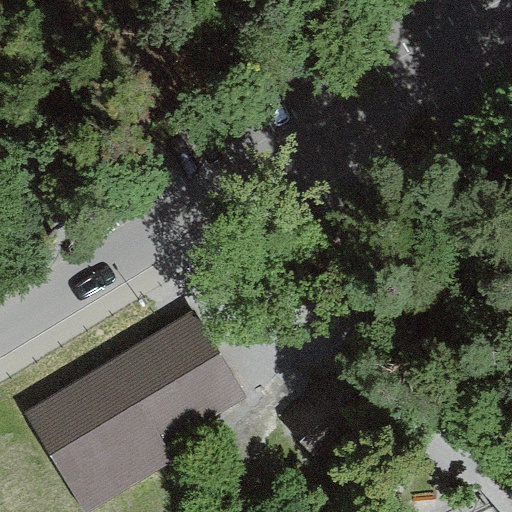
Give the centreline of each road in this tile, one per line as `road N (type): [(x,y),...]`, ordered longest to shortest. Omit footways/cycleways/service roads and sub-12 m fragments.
road 1 (unclassified): [(511,22),(0,330)]
road 2 (track): [(319,134),(357,290),(511,475)]
